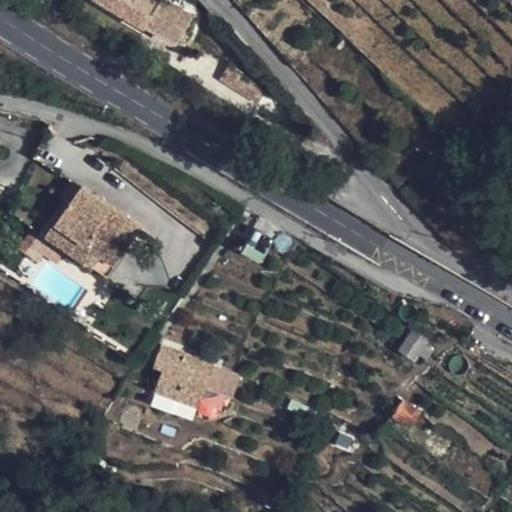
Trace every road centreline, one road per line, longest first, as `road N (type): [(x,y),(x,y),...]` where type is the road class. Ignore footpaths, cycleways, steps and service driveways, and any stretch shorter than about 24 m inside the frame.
road 1 (secondary): [(0,13),(424,272)]
road 2 (residential): [(0,102),(180,159),(390,280),(424,272)]
road 3 (residential): [(511,295),(417,235),(211,0)]
road 4 (track): [(0,222),(214,511)]
